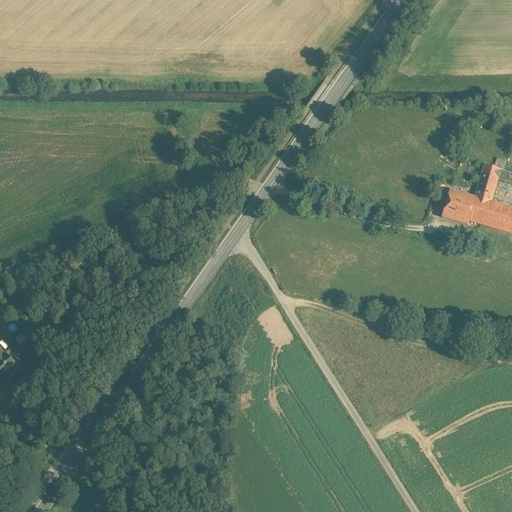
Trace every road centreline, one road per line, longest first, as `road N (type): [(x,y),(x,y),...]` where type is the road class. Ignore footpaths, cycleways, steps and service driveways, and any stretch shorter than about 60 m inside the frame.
road 1 (secondary): [(44,511),(402,0)]
road 2 (track): [(235,233),(282,291),(419,511)]
road 3 (track): [(282,291),(476,353),(511,356)]
road 4 (unknown): [(124,322),(116,281),(99,266),(62,282),(61,297),(70,316),(106,322)]
